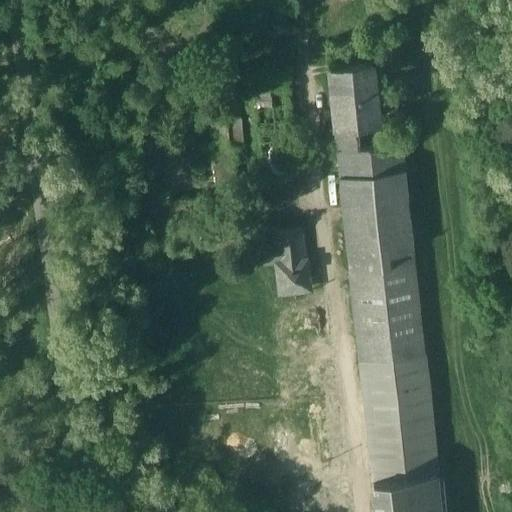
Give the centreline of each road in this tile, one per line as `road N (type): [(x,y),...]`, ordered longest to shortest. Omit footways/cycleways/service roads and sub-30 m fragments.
road 1 (unclassified): [(81,511),(13,0)]
road 2 (unknown): [(2,0),(61,455),(76,466)]
